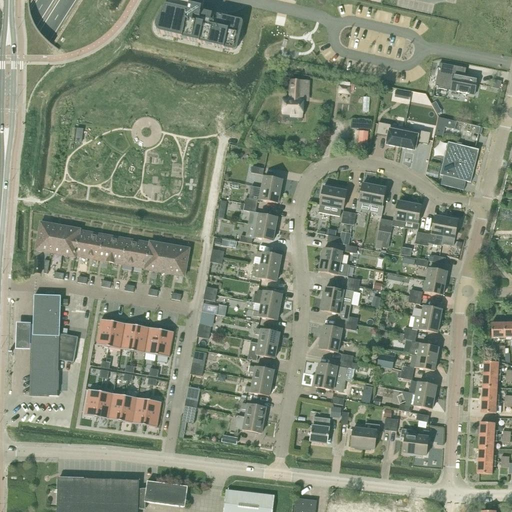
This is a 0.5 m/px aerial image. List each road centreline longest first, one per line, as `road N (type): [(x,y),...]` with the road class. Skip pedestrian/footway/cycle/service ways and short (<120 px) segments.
road 1 (residential): [(484,206),(443,198),(380,165),(337,163),(312,176),(298,211),(298,347),(278,470)]
road 2 (residential): [(451,495),(463,290)]
road 3 (unclassified): [(278,470),(451,495)]
road 4 (unclassified): [(0,450),(167,462)]
road 5 (residential): [(167,462),(194,309)]
road 6 (residential): [(194,309),(45,286)]
road 7 (trunk): [(0,108),(67,0)]
